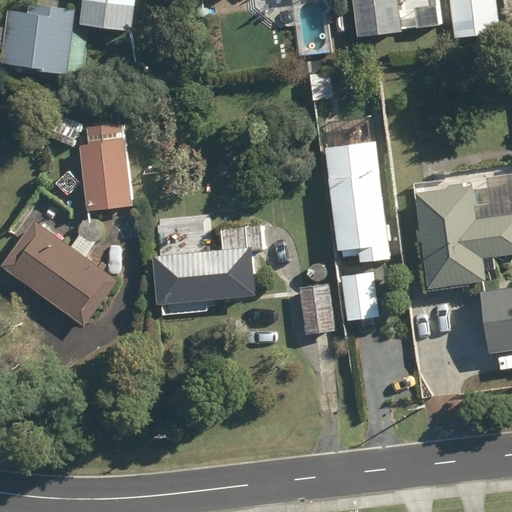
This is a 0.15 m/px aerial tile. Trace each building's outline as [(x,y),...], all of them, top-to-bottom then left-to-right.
[(93,0),(90,23),(141,30),(144,6),(144,0),(93,0)] [(409,0),(362,0),(367,37),(414,32),(409,0)] [(508,33),(504,0),(456,0),(461,38),(508,33)] [(7,62),(32,66),(31,75),(68,80),(69,73),(88,76),(94,30),(80,28),(82,11),(37,5),(35,15),(14,12),(12,28),(0,26),(0,44),(10,45),(7,62)] [(447,7),(421,10),(422,26),(448,24),(447,7)] [(343,37),(344,51),(356,50),(355,36),(343,37)] [(379,47),(367,47),(368,68),(380,67),(379,47)] [(400,48),(400,63),(411,63),(411,48),(400,48)] [(511,78),(511,67),(501,69),(503,80),(511,78)] [(335,105),(335,72),(315,73),(315,105),(335,105)] [(446,74),(436,75),(438,91),(448,90),(446,74)] [(62,114),(53,136),(77,146),(86,124),(62,114)] [(92,128),(94,145),(87,146),(94,209),(139,204),(132,140),(130,140),(128,124),(92,128)] [(397,258),(382,141),(331,148),(344,251),(348,250),(349,256),(366,254),(367,262),(397,258)] [(498,279),(494,257),(511,254),(511,174),(496,177),(500,202),(487,204),(484,185),(475,186),(474,182),(459,185),(460,188),(425,193),(431,230),(427,230),(429,242),(433,241),(440,288),(498,279)] [(247,178),(238,179),(240,196),(249,195),(247,178)] [(335,205),(314,207),(314,217),(336,216),(335,205)] [(78,247),(41,221),(9,266),(93,326),(125,280),(92,257),(102,243),(88,233),(78,247)] [(228,228),(230,250),(212,251),(211,242),(205,243),(206,252),(161,256),(166,304),(266,295),(262,250),(270,250),(268,225),(228,228)] [(379,271),(347,276),(353,321),(385,316),(379,271)] [(335,284),(305,289),(312,334),(342,330),(335,284)] [(511,289),(492,293),(502,353),(511,351),(511,289)]
